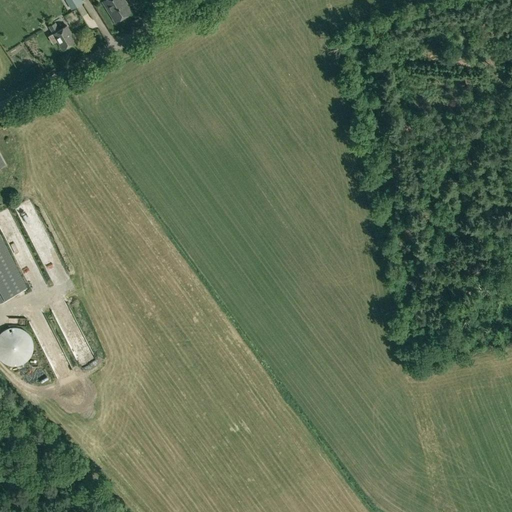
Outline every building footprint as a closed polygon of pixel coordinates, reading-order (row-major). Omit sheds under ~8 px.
[(83,2),(82,0),(65,0),(71,10),(83,2)] [(124,0),(105,0),(103,2),(115,22),(132,12),(124,0)] [(67,25),(59,29),(55,22),(49,26),(53,33),(48,36),(53,44),(57,41),(62,49),(76,41),(67,25)] [(38,205),(25,210),(59,291),(72,285),(38,205)] [(0,286),(15,279),(0,250),(0,241),(2,240),(0,237),(0,286)] [(0,358),(2,361),(7,364),(12,366),(18,366),(23,364),(28,361),(31,357),(34,352),(34,346),(34,341),(31,336),(28,332),(23,329),(18,327),(12,327),(7,329),(2,332),(0,334),(0,358)] [(93,354),(81,360),(84,365),(95,359),(93,354)]
